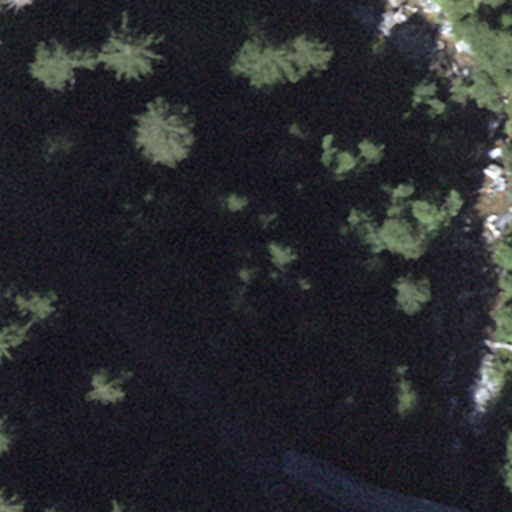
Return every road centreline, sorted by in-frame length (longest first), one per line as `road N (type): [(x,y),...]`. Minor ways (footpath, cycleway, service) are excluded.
road 1 (track): [(292,511),(256,447),(209,389),(143,330),(42,200),(0,165)]
road 2 (track): [(256,447),(410,511)]
